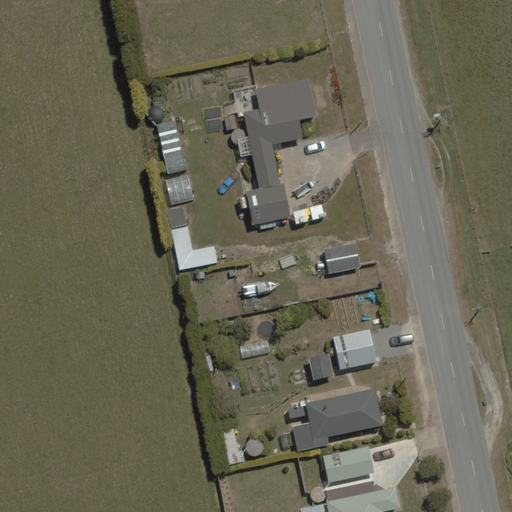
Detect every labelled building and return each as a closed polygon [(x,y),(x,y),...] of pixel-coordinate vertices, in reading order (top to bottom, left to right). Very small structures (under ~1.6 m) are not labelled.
[(256,114),(244,117),(252,157),(244,159),(259,231),(295,224),(289,192),(284,193),(275,151),(306,144),(303,130),(319,126),(309,76),(251,89),(256,114)] [(371,339),(335,345),(341,375),(377,369),(371,339)] [(330,382),(327,365),(309,367),(311,385),(330,382)] [(292,412),(301,451),(385,431),(376,393),(292,412)] [(328,457),(334,487),(378,478),(372,448),(328,457)] [(377,484),(330,492),(331,501),(327,502),(328,511),(405,511),(402,489),(379,493),(377,484)]
